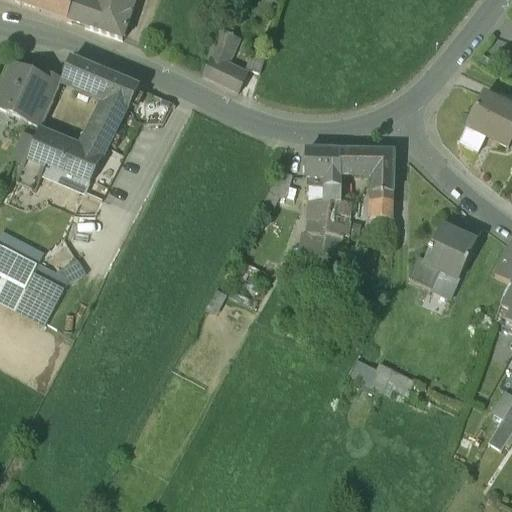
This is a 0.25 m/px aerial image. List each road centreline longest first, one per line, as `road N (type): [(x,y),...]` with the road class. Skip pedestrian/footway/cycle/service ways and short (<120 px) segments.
road 1 (residential): [(0,25),(72,40),(286,129),(347,131),(389,115)]
road 2 (residential): [(511,232),(429,162),(389,115)]
road 3 (residential): [(389,115),(426,87),(495,0)]
